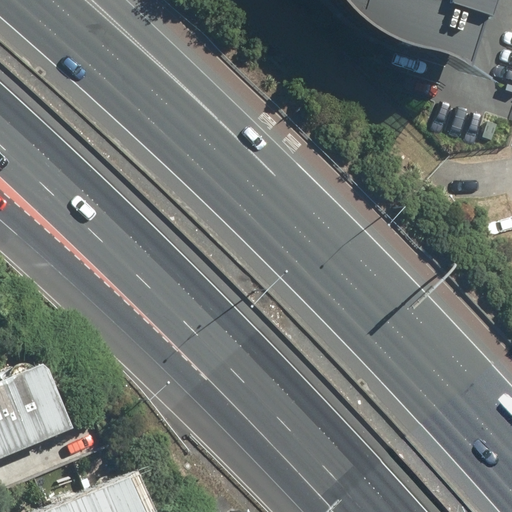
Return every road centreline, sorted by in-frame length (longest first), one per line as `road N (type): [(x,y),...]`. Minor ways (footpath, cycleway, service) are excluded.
road 1 (motorway): [(14,0),(143,111),(320,284),(479,455)]
road 2 (motorway): [(113,0),(252,134),(479,455)]
road 3 (motorway): [(394,511),(252,355),(27,135)]
